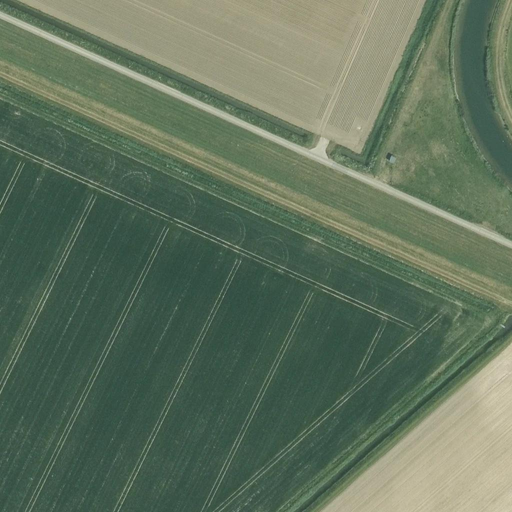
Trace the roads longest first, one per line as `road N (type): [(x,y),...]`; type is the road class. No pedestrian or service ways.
road 1 (track): [(511,303),(0,73)]
road 2 (track): [(511,245),(0,15)]
road 3 (track): [(511,118),(497,55),(510,0)]
